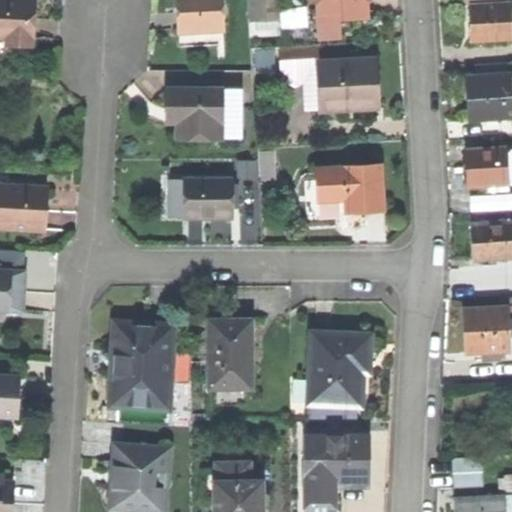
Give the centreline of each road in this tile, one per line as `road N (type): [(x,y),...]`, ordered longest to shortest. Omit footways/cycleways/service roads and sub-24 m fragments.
road 1 (residential): [(85,264),(428,265)]
road 2 (residential): [(428,265),(416,0)]
road 3 (residential): [(58,511),(85,264)]
road 4 (residential): [(411,511),(413,367),(428,265)]
road 5 (residential): [(85,264),(106,28)]
